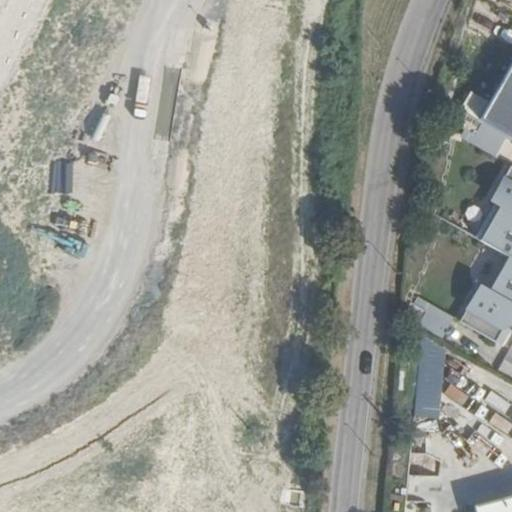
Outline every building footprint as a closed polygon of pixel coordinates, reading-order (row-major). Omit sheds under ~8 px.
[(511,60),(477,121),(511,141),(511,60)] [(484,244),(511,260),(511,168),(491,202),(505,209),(484,244)] [(511,265),(493,298),(480,290),(461,322),(493,340),(507,316),(511,318),(511,265)] [(429,304),(417,323),(441,338),(453,318),(429,304)] [(415,417),(440,418),(443,343),(419,342),(415,417)] [(511,511),(511,493),(470,505),(471,511),(511,511)]
